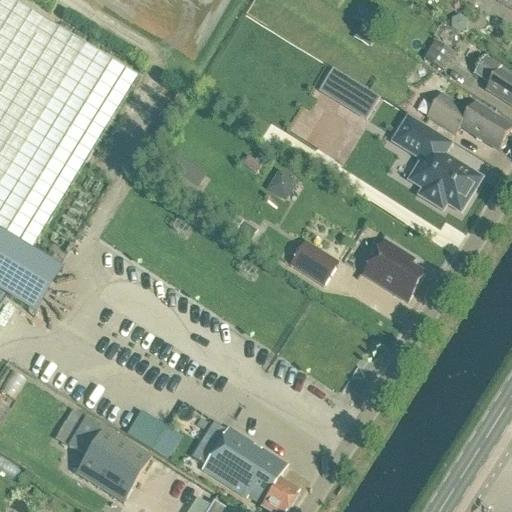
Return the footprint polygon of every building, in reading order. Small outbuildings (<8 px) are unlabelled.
[(48,275),(30,264),(0,244),(0,182),(84,47),(9,0),(0,0),(0,1),(0,304),(3,299),(24,313),(48,275)] [(511,13),(511,0),(499,0),(501,1),(498,6),(511,13)] [(454,21),(452,27),(455,33),(461,36),(467,33),(469,26),(466,21),(460,18),(454,21)] [(378,38),(368,46),(376,56),(386,48),(378,38)] [(446,76),(457,59),(437,47),(427,65),(446,76)] [(511,80),(501,74),(502,72),(487,62),(477,79),(492,88),(504,96),(500,102),(511,109),(511,80)] [(334,76),(322,96),(332,102),(344,82),(334,76)] [(466,115),(442,100),(429,121),(457,138),(460,133),(498,157),(511,135),(511,132),(500,125),(502,123),(486,113),(485,116),(474,109),(473,112),(469,110),(466,115)] [(443,206),(460,217),(482,183),(444,160),(451,149),(408,123),(393,147),(422,165),(409,185),(426,196),(422,203),(439,213),(443,206)] [(171,161),(157,182),(188,201),(201,180),(171,161)] [(217,211),(210,220),(220,227),(226,217),(217,211)] [(253,236),(230,222),(224,233),(247,247),(253,236)] [(408,307),(426,279),(409,268),(412,262),(385,245),(364,279),(408,307)] [(324,290),(340,267),(307,246),(292,270),(324,290)] [(36,419),(24,453),(56,464),(67,429),(36,419)] [(123,506),(150,461),(85,422),(68,450),(85,461),(75,477),(123,506)] [(167,460),(181,438),(164,427),(150,449),(167,460)] [(262,511),(288,511),(298,497),(278,484),(286,470),(228,433),(202,473),(246,501),(247,500),(261,509),(260,510),(262,511)]
